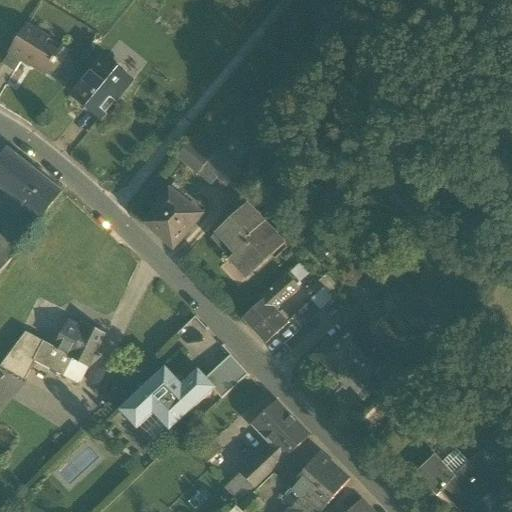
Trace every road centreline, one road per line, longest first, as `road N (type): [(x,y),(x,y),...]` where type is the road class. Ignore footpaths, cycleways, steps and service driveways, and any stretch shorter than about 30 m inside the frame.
road 1 (tertiary): [(404,511),(267,361),(110,211),(0,123)]
road 2 (track): [(110,211),(287,0)]
